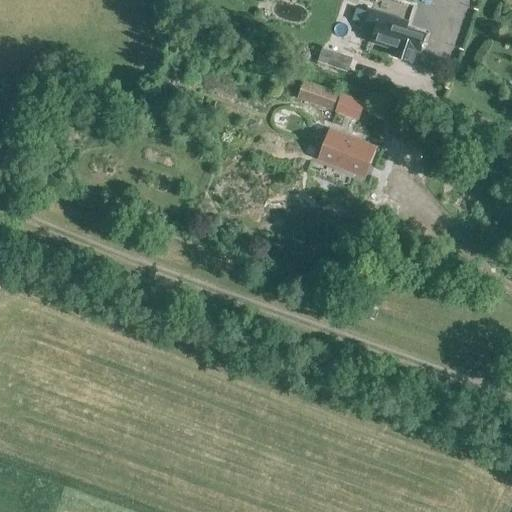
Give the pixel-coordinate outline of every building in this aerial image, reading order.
[(149,19),(154,12),(137,0),(132,7),(149,19)] [(371,10),(365,28),(375,31),(371,42),(395,50),(393,56),(412,62),(416,51),(420,52),(426,34),(389,23),(390,17),(371,10)] [(372,62),(374,49),(360,47),(358,59),(372,62)] [(348,72),(353,58),(323,48),(318,61),(348,72)] [(332,111),(338,93),(325,88),(324,88),(304,81),(297,98),(332,111)] [(342,95),(336,111),(357,119),(363,103),(342,95)] [(247,113),(215,102),(210,116),(242,128),(247,113)] [(395,143),(410,148),(418,124),(404,119),(395,143)] [(376,146),(329,129),(317,160),(364,178),(376,146)]
